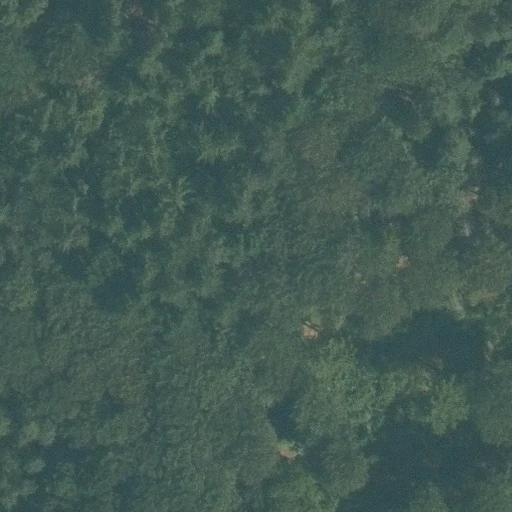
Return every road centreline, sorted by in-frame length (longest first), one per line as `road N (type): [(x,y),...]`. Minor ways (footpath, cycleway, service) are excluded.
road 1 (unknown): [(382,0),(339,52),(256,215),(147,511)]
road 2 (track): [(196,511),(300,225),(386,43),(417,0)]
road 3 (track): [(26,329),(126,0)]
